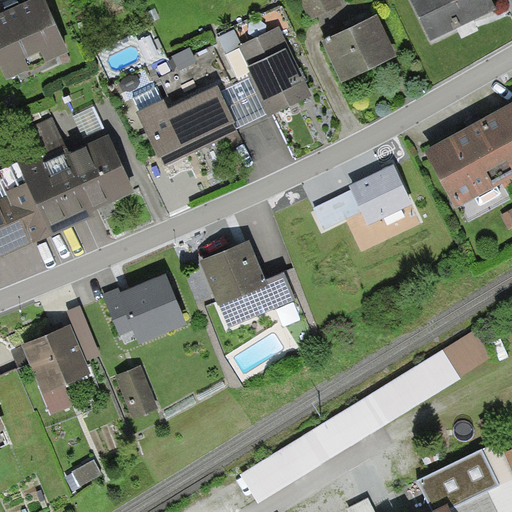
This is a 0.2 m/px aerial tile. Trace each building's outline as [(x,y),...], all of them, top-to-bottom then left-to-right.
[(0,17),(0,64),(8,82),(32,71),(27,59),(40,53),(45,64),(68,54),(43,0),(39,0),(13,12),(0,17)] [(300,0),(309,20),(342,5),(339,0),(300,0)] [(409,0),(431,44),(466,27),(498,11),(492,0),(409,0)] [(324,42),(342,83),(398,58),(379,17),(324,42)] [(256,92),(267,116),(311,96),(299,71),(279,28),(240,47),(260,90),(256,92)] [(138,63),(165,56),(160,34),(132,41),(138,63)] [(138,114),(160,160),(162,160),(165,167),(193,154),(237,132),(234,125),(236,124),(218,88),(169,112),(164,102),(138,114)] [(511,103),(476,123),(426,151),(458,208),(511,178),(511,103)] [(0,261),(98,219),(95,211),(136,194),(111,136),(71,153),(54,115),(7,135),(27,183),(8,192),(9,196),(0,199),(0,261)] [(412,207),(393,166),(380,172),(350,187),(352,191),(362,212),(363,214),(369,227),(412,207)] [(363,214),(352,191),(314,209),(325,231),(363,214)] [(251,244),(203,263),(229,327),(295,301),(285,274),(266,282),(251,244)] [(103,296),(119,337),(133,331),(139,345),(188,326),(167,274),(143,284),(124,292),(122,288),(103,296)] [(82,307),(68,313),(88,360),(101,355),(82,307)] [(50,415),(74,406),(66,387),(92,376),(71,326),(59,331),(21,347),(38,387),(50,415)] [(470,333),(242,476),(259,504),(488,361),(470,333)] [(243,374),(276,363),(269,342),(236,353),(243,374)] [(140,368),(115,379),(132,418),(156,407),(140,368)] [(511,511),(511,474),(503,456),(498,444),(417,481),(430,511),(511,511)] [(511,451),(503,456),(511,474),(511,451)] [(87,457),(70,467),(78,482),(96,472),(87,457)] [(374,511),(368,499),(348,509),(349,511),(374,511)]
